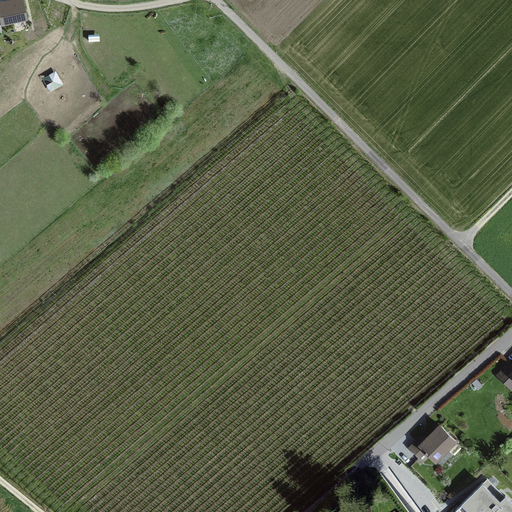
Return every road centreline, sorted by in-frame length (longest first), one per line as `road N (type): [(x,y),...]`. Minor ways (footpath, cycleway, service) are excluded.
road 1 (unclassified): [(216,0),(511,292)]
road 2 (residential): [(309,511),(511,336)]
